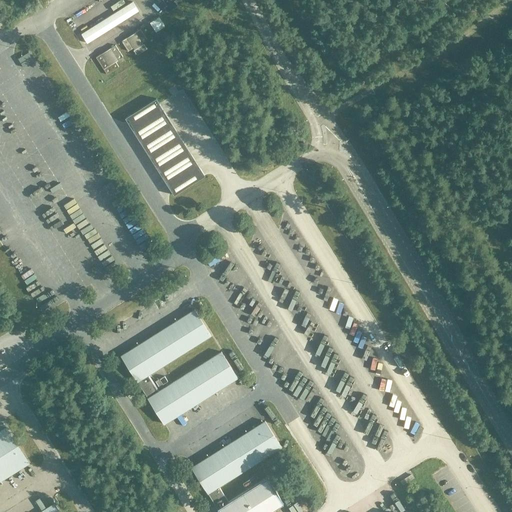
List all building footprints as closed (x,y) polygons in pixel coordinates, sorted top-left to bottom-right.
[(164,7),(168,13),(178,6),(175,1),(176,0),(163,0),(167,6),(164,7)] [(133,3),(88,31),(82,35),(87,43),(138,11),(133,3)] [(159,18),(151,23),(156,32),(165,26),(159,18)] [(141,30),(122,41),(128,52),(131,50),(133,49),(134,50),(134,51),(137,56),(147,49),(144,44),(143,45),(142,43),(145,41),(147,40),(141,30)] [(116,45),(96,58),(107,75),(119,68),(116,62),(123,57),(116,45)] [(205,176),(156,99),(125,118),(174,195),(205,176)] [(195,309),(194,310),(121,356),(164,424),(238,378),(221,352),(158,392),(148,375),(211,335),(195,309)] [(265,421),(192,467),(208,493),(219,486),(281,447),(265,421)] [(0,481),(29,463),(6,428),(0,431),(0,481)] [(219,486),(208,493),(219,511),(270,511),(283,504),(267,477),(229,502),(219,486)]
